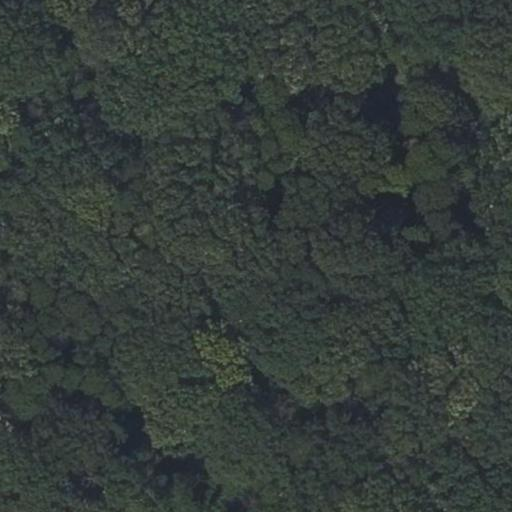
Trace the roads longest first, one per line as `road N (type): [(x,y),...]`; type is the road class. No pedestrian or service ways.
road 1 (track): [(475,0),(511,226)]
road 2 (track): [(0,432),(93,511)]
